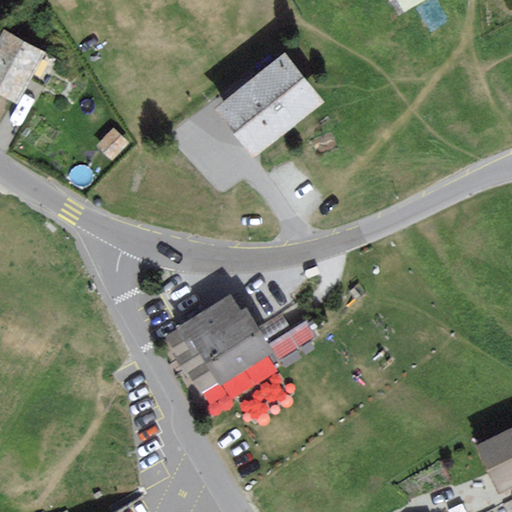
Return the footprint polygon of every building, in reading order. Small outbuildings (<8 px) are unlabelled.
[(41,53),(9,35),(0,50),(0,87),(16,97),(41,53)] [(318,99),(285,58),(220,108),(253,149),(318,99)] [(126,142),(112,130),(99,145),(112,157),(126,142)] [(240,305),(231,291),(180,322),(183,327),(169,336),(201,386),(270,343),(245,302),(240,305)] [(511,483),(511,433),(480,450),(500,490),(511,483)]
